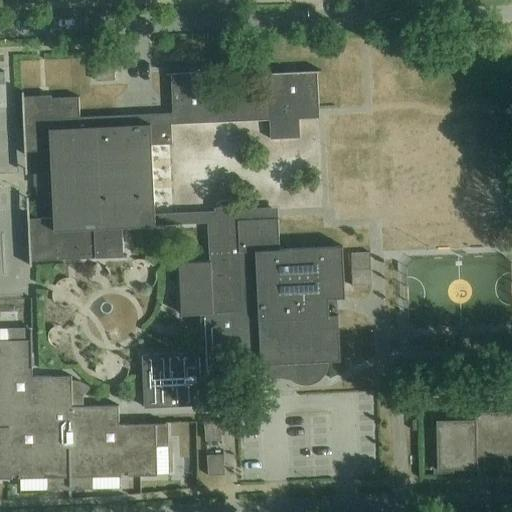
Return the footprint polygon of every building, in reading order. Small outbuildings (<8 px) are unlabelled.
[(113,57),(94,58),(95,79),(114,79),(113,57)] [(24,91),(22,91),(24,129),(24,140),(25,152),(25,155),(27,155),(26,151),(52,150),(53,173),(39,174),(39,176),(39,177),(39,185),(39,186),(53,185),(55,217),(30,219),(29,215),(28,215),(28,230),(30,258),(30,266),(32,266),(31,261),(105,257),(111,257),(127,256),(127,255),(123,255),(122,227),(208,223),(278,221),(277,208),(240,209),(239,207),(238,204),(235,202),(232,201),(229,200),(224,201),(221,201),(218,203),(216,205),(215,208),(214,211),(154,214),(151,145),(172,144),(171,124),(269,120),(270,139),(300,138),(299,108),(319,107),(317,72),(321,72),(321,70),(296,72),(266,73),(266,74),(270,74),(271,88),(216,91),(215,72),(219,71),(219,70),(198,71),(197,71),(167,73),(167,74),(171,74),(173,113),(168,113),(116,116),(80,117),(79,97),(52,98),(51,95),(49,95),(39,96),(24,97),(24,91)] [(278,221),(208,223),(210,262),(182,264),(185,315),(202,315),(204,354),(143,357),(145,409),(205,406),(206,413),(226,412),(224,376),(234,375),(233,361),(249,361),(249,367),(252,371),(259,373),(270,373),(270,379),(271,379),(271,375),(282,374),(293,376),(303,381),(314,379),(323,372),(326,361),(341,360),(339,320),(337,320),(336,303),(328,304),(328,297),(345,296),(342,247),(280,250),(278,221)] [(370,253),(351,254),(353,287),(371,286),(370,253)] [(166,424),(166,423),(119,424),(119,406),(81,406),(80,388),(72,389),(71,376),(33,377),(32,330),(31,330),(31,331),(12,332),(12,340),(0,340),(0,478),(12,479),(12,477),(12,474),(19,474),(19,477),(19,478),(51,478),(51,486),(70,486),(70,487),(71,487),(71,486),(90,486),(90,477),(157,476),(156,443),(165,443),(164,424),(166,424)] [(438,409),(437,388),(421,388),(421,409),(438,409)] [(511,411),(474,412),(474,419),(436,420),(438,469),(477,469),(477,455),(511,454),(511,411)] [(221,420),(206,421),(207,441),(222,441),(221,420)] [(173,468),(172,469),(173,478),(184,477),(181,449),(171,450),(173,468)] [(225,475),(224,454),(207,455),(208,476),(225,475)]
